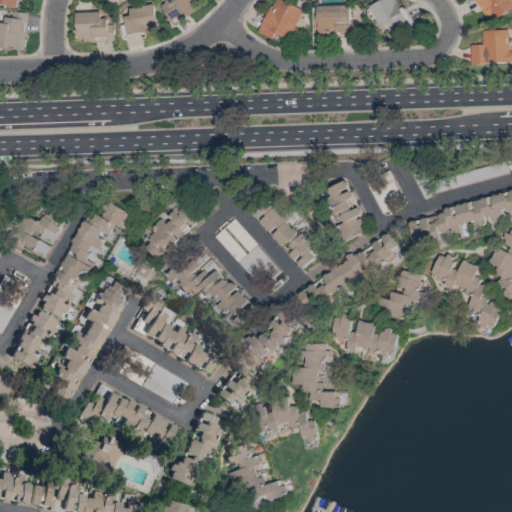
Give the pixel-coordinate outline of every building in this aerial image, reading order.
[(0,0),(0,4),(14,8),(16,0),(0,0)] [(198,8),(193,0),(157,0),(172,24),(198,8)] [(302,10),(280,0),(273,0),(257,33),(271,39),(274,34),(294,44),(300,32),(294,28),(302,10)] [(380,0),(368,5),(379,29),(387,25),(390,31),(406,23),(395,0),(380,0)] [(511,9),(511,1),(511,0),(476,0),(489,23),(511,9)] [(124,37),(158,29),(152,5),(122,12),(125,26),(121,27),(124,37)] [(316,6),(317,37),(357,36),(356,21),(350,21),(349,5),(316,6)] [(0,48),(24,50),(25,13),(11,12),(10,21),(0,20),(0,48)] [(75,13),(76,42),(114,41),(113,24),(104,25),(103,12),(75,13)] [(481,31),(482,45),(470,45),(470,64),(510,63),(508,30),(481,31)] [(386,168),(374,175),(367,162),(358,167),(382,214),(404,202),(386,168)] [(507,175),(504,162),(427,181),(424,168),(414,171),(420,196),(507,175)] [(322,191),(344,241),(364,232),(357,216),(360,214),(345,181),(322,191)] [(511,192),(409,217),(415,243),(486,226),(484,217),(492,216),(494,223),(504,221),(501,210),(508,208),(510,217),(511,216),(511,192)] [(39,309),(58,317),(75,280),(83,283),(90,266),(86,264),(93,247),(102,251),(109,234),(108,233),(112,224),(121,228),(129,211),(106,202),(100,216),(95,213),(91,223),(83,220),(70,249),(67,247),(39,309)] [(298,232),(297,233),(287,222),(292,217),(284,208),(280,212),(270,202),(253,217),(300,270),(318,255),(298,232)] [(199,222),(185,206),(180,211),(175,206),(141,236),(148,244),(146,246),(158,258),(199,222)] [(7,241),(43,259),(50,244),(52,244),(66,216),(53,210),(50,215),(42,211),(37,221),(21,212),(7,241)] [(261,289),(280,272),(237,222),(228,229),(248,251),(245,254),(223,229),(215,236),(261,289)] [(511,233),(504,250),(497,247),(486,269),(502,276),(495,290),(511,298),(511,281),(511,278),(511,233)] [(330,295),(399,256),(388,235),(327,270),(329,275),(306,288),(307,291),(295,297),(306,316),(334,300),(330,295)] [(166,272),(185,299),(198,290),(228,332),(251,316),(244,306),(245,305),(214,259),(204,266),(194,253),(166,272)] [(427,285),(475,301),(469,319),(495,328),(503,306),(481,299),(487,284),(474,279),(478,266),(462,260),(458,270),(451,267),(454,259),(438,253),(427,285)] [(426,278),(400,268),(383,312),(401,320),(407,305),(413,307),(416,300),(418,300),(426,278)] [(0,336),(23,288),(11,282),(12,280),(1,274),(0,275),(0,336)] [(128,287),(115,281),(113,284),(105,280),(91,305),(90,305),(83,318),(89,321),(80,338),(73,334),(44,390),(68,403),(128,287)] [(129,327),(204,375),(217,356),(174,328),(174,330),(159,320),(163,314),(157,310),(163,302),(150,294),(129,327)] [(55,320),(34,308),(8,356),(29,367),(35,355),(31,353),(39,338),(44,341),(55,320)] [(211,391),(233,410),(250,389),(246,386),(254,377),(249,373),(270,348),(277,354),(300,326),(283,312),(260,341),(256,337),(211,391)] [(346,356),(385,360),(386,352),(395,353),(397,333),(391,333),(391,329),(376,328),(376,323),(354,321),(354,317),(334,315),(332,341),(347,343),(346,356)] [(309,407),(337,409),(338,392),(322,391),(322,383),(317,382),(318,370),(325,371),(326,344),(300,344),(299,389),(310,389),(309,407)] [(183,379),(119,345),(106,368),(171,402),(183,379)] [(0,396),(3,398),(12,380),(2,369),(0,371),(0,396)] [(174,425),(96,383),(77,420),(94,429),(100,418),(161,451),(174,425)] [(318,440),(315,421),(307,421),(306,412),(297,413),(297,405),(289,406),(288,398),(267,400),(269,412),(259,414),(261,434),(278,432),(277,427),(299,424),(301,442),(318,440)] [(167,477),(192,486),(217,418),(197,410),(177,465),(172,463),(167,477)] [(84,438),(78,461),(113,471),(121,441),(101,436),(99,442),(84,438)] [(258,505),(286,495),(280,480),(265,485),(262,477),(258,478),(254,467),(260,465),(257,455),(252,457),(247,442),(226,449),(233,469),(229,471),(239,498),(254,493),(258,505)] [(63,511),(135,511),(137,502),(123,499),(123,503),(108,501),(109,495),(89,491),(88,495),(72,492),(73,485),(66,483),(67,477),(57,475),(50,510),(63,511)] [(0,497),(47,504),(50,483),(41,482),(0,476),(0,497)] [(184,511),(186,505),(161,499),(158,511),(184,511)]
